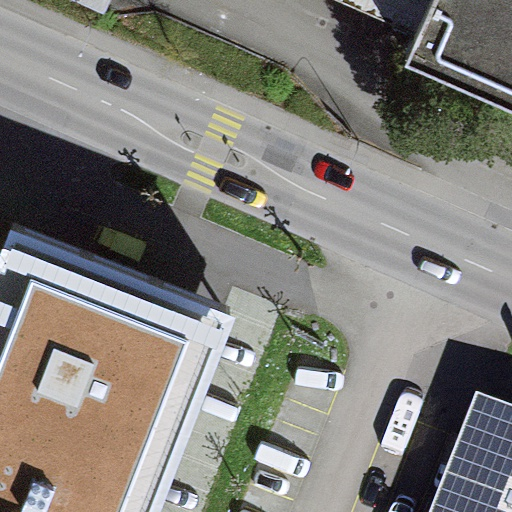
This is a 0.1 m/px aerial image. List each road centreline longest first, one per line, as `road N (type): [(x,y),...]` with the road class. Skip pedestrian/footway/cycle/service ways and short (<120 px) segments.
road 1 (secondary): [(0,57),(511,281)]
road 2 (unknown): [(76,91),(0,312)]
